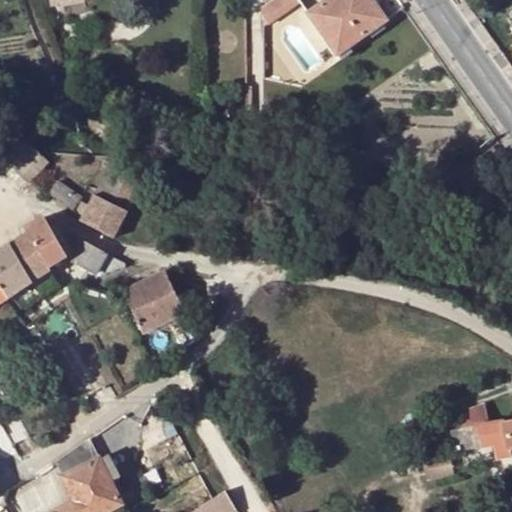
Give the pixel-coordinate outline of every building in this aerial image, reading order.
[(276,0),(265,8),(265,17),(270,24),(291,10),(288,5),(296,0),(276,0)] [(371,0),(329,0),(309,14),(337,55),(386,21),(371,0)] [(27,142),(19,150),(28,160),(36,151),(27,142)] [(18,172),(28,160),(19,150),(15,147),(3,159),(18,172)] [(505,163),(492,148),(475,159),(492,184),(509,172),(504,165),(505,163)] [(118,156),(114,163),(124,168),(128,162),(118,156)] [(148,181),(124,168),(114,163),(98,189),(81,221),(114,239),(148,181)] [(56,184),(51,195),(75,208),(81,197),(56,184)] [(28,235),(11,245),(34,282),(51,271),(49,268),(67,257),(43,216),(24,229),(28,235)] [(99,272),(108,255),(82,241),(74,259),(76,261),(99,272)] [(11,245),(0,251),(0,282),(9,298),(34,282),(11,245)] [(186,313),(165,273),(124,293),(144,334),(186,313)] [(0,303),(9,298),(0,282),(0,303)] [(510,449),(511,448),(511,420),(491,424),(488,403),(461,412),(463,427),(453,429),(456,449),(496,443),(509,441),(510,449)] [(190,431),(152,435),(158,502),(196,499),(190,431)] [(73,451),(56,463),(63,477),(76,503),(59,511),(110,511),(124,506),(113,484),(101,459),(90,441),(73,451)] [(509,441),(496,443),(497,457),(511,454),(511,448),(510,449),(509,441)] [(450,452),(425,455),(428,474),(453,470),(450,452)] [(101,459),(113,484),(123,480),(110,454),(101,459)] [(52,482),(14,504),(18,511),(20,511),(57,492),(52,482)]
